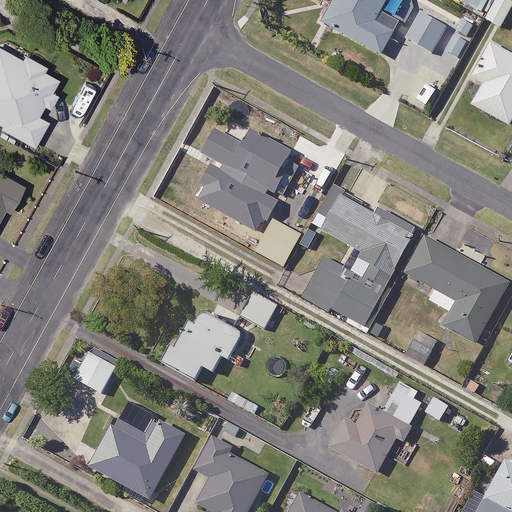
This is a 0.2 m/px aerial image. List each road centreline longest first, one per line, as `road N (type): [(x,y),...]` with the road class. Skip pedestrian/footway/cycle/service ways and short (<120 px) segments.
road 1 (residential): [(0,389),(191,46)]
road 2 (residential): [(511,213),(191,46)]
